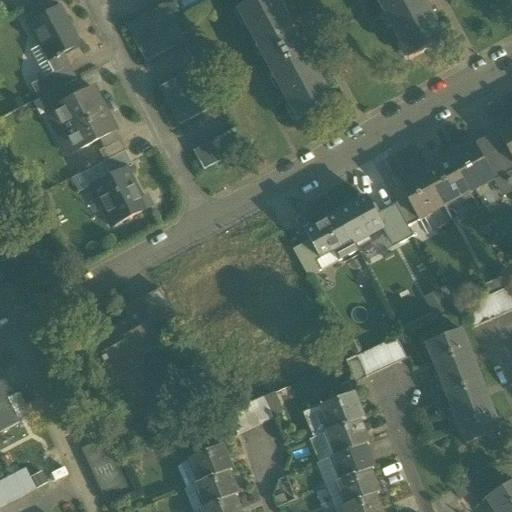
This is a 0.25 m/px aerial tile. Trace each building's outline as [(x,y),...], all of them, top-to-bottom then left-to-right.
[(24,0),(29,8),(44,0),(24,0)] [(58,8),(53,0),(44,0),(29,8),(35,20),(58,8)] [(261,0),(240,12),(298,121),(333,102),(278,0),(261,0)] [(377,0),(411,61),(446,42),(423,0),(377,0)] [(177,4),(163,5),(176,25),(187,19),(177,4)] [(125,26),(146,63),(185,41),(163,5),(125,26)] [(27,25),(39,47),(45,44),(53,59),(62,54),(78,46),(58,8),(35,20),(27,25)] [(68,66),(62,54),(53,59),(45,44),(39,47),(30,52),(45,78),(68,66)] [(41,80),(49,95),(63,87),(76,81),(68,66),(45,78),(41,80)] [(160,89),(180,126),(220,104),(199,67),(160,89)] [(30,85),(38,100),(49,95),(41,80),(30,85)] [(69,100),(63,87),(49,95),(38,100),(45,114),(51,110),(69,100)] [(51,110),(73,154),(98,141),(114,133),(91,88),(69,100),(51,110)] [(511,156),(511,126),(499,133),(511,156)] [(235,130),(223,136),(234,156),(246,149),(235,130)] [(114,133),(98,141),(102,150),(118,141),(114,133)] [(511,156),(499,133),(488,140),(507,176),(511,173),(511,156)] [(204,172),(234,156),(223,136),(194,152),(204,172)] [(495,183),(507,176),(488,140),(476,146),(495,183)] [(124,152),(118,141),(102,150),(99,151),(104,162),(124,152)] [(476,146),(451,159),(471,196),(495,183),(476,146)] [(132,167),(124,152),(104,162),(112,176),(124,170),(125,171),(132,167)] [(0,177),(9,173),(0,156),(0,177)] [(446,209),(471,196),(451,159),(426,172),(446,209)] [(112,176),(104,162),(70,179),(77,194),(90,187),(112,176)] [(90,187),(111,228),(151,208),(145,197),(140,200),(125,171),(124,170),(112,176),(90,187)] [(421,223),(446,209),(426,172),(401,186),(409,201),(421,223)] [(511,184),(507,176),(495,183),(504,198),(511,194),(511,184)] [(409,201),(397,207),(409,229),(421,223),(409,201)] [(368,204),(340,219),(352,241),(365,235),(368,240),(383,232),(376,219),(368,204)] [(383,232),(393,249),(414,238),(409,229),(397,207),(376,219),(383,232)] [(359,255),(352,241),(340,219),(305,236),(309,243),(311,247),(306,249),(314,264),(333,255),(338,265),(359,255)] [(364,265),(393,249),(383,232),(368,240),(365,235),(352,241),(359,255),(364,265)] [(294,251),(309,278),(319,274),(314,264),(306,249),(304,246),(294,251)] [(319,274),(338,265),(333,255),(314,264),(319,274)] [(224,256),(208,265),(212,272),(215,270),(228,295),(241,288),(224,256)] [(179,289),(176,291),(189,316),(199,334),(238,312),(228,295),(215,270),(212,272),(179,289)] [(511,273),(487,285),(492,296),(511,286),(511,273)] [(160,291),(174,316),(177,323),(189,316),(176,291),(179,289),(176,282),(160,291)] [(452,311),(440,289),(424,298),(435,320),(452,311)] [(144,300),(157,325),(174,316),(160,291),(144,300)] [(504,316),(511,312),(511,307),(505,292),(495,296),(504,316)] [(495,320),(504,316),(495,296),(486,300),(495,320)] [(99,356),(111,378),(133,366),(129,358),(137,354),(143,356),(165,344),(161,336),(157,338),(152,328),(157,325),(144,300),(130,308),(135,316),(85,343),(93,359),(99,356)] [(485,324),(495,320),(486,300),(476,305),(485,324)] [(474,329),(485,324),(476,305),(466,309),(474,329)] [(430,344),(442,376),(476,364),(464,331),(430,344)] [(397,339),(387,344),(397,364),(407,360),(397,339)] [(387,369),(397,364),(387,344),(378,348),(387,369)] [(378,374),(387,369),(378,348),(368,353),(378,374)] [(368,378),(378,374),(368,353),(358,357),(368,378)] [(368,379),(368,378),(358,357),(349,361),(358,383),(368,379)] [(488,398),(476,364),(442,376),(454,411),(488,398)] [(337,404),(355,396),(349,383),(332,390),(337,404)] [(0,433),(18,425),(16,421),(6,400),(0,386),(0,433)] [(19,394),(6,400),(16,421),(29,415),(19,394)] [(275,394),(266,398),(274,419),(284,414),(275,394)] [(337,404),(325,409),(334,432),(360,421),(365,419),(355,396),(337,404)] [(266,398),(254,404),(262,425),(275,421),(274,419),(266,398)] [(501,432),(488,398),(454,411),(466,444),(501,432)] [(254,404),(242,409),(250,430),(262,425),(254,404)] [(238,435),(250,430),(242,409),(230,415),(238,435)] [(331,433),(334,432),(325,409),(320,411),(308,416),(317,439),(331,433)] [(370,444),(360,421),(334,432),(331,433),(340,456),(366,446),(370,444)] [(310,442),(319,465),(335,458),(340,456),(331,433),(317,439),(310,442)] [(82,450),(87,461),(110,450),(105,439),(82,450)] [(195,462),(204,483),(229,473),(234,471),(224,446),(193,459),(195,462)] [(375,469),(366,446),(340,456),(335,458),(345,481),(371,471),(375,469)] [(115,461),(110,450),(87,461),(92,472),(115,461)] [(317,466),(326,489),(341,483),(345,481),(335,458),(319,465),(317,466)] [(120,472),(115,461),(92,472),(97,483),(120,472)] [(204,483),(195,462),(181,468),(189,489),(199,485),(204,483)] [(25,470),(15,475),(26,495),(35,490),(30,479),(25,470)] [(381,494),(371,471),(345,481),(341,483),(351,506),(376,496),(381,494)] [(125,483),(120,472),(97,483),(102,494),(125,483)] [(41,473),(30,479),(35,490),(47,484),(41,473)] [(239,496),(229,473),(204,483),(199,485),(209,508),(234,498),(239,496)] [(9,478),(6,480),(16,500),(26,495),(15,475),(9,478)] [(6,480),(0,482),(0,492),(7,505),(16,500),(6,480)] [(472,494),(464,482),(452,489),(460,502),(472,494)] [(130,495),(125,483),(102,494),(107,505),(130,495)] [(326,489),(335,511),(336,511),(346,508),(351,506),(341,483),(326,489)] [(209,508),(199,485),(189,489),(184,492),(192,511),(199,511),(205,510),(209,508)] [(511,511),(511,485),(488,500),(495,511),(511,511)] [(292,492),(274,499),(277,509),(296,502),(292,492)] [(383,511),(376,496),(351,506),(346,508),(348,511),(383,511)] [(240,511),(234,498),(209,508),(205,510),(205,511),(240,511)]
